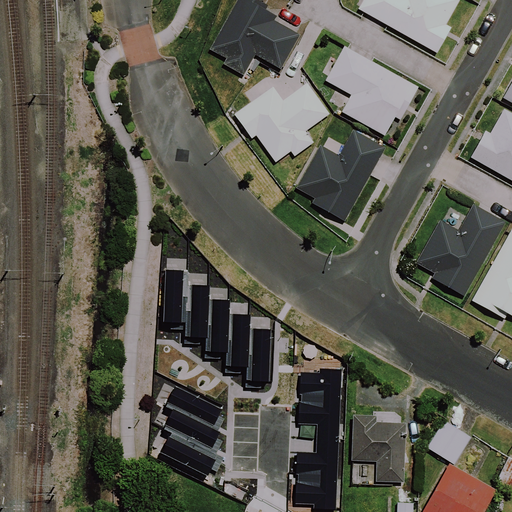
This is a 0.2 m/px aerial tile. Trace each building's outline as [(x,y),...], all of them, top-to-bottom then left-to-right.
[(276,14),(251,0),(239,0),(212,51),(227,59),(224,65),(244,76),(255,55),(281,69),(298,38),(272,23),(276,14)] [(459,1),(458,0),(365,0),(360,11),(437,54),(451,29),(445,26),(459,1)] [(415,88),(346,49),(327,82),(352,96),(342,113),(387,138),(415,88)] [(329,115),(307,85),(283,103),(272,89),(235,116),(252,139),(256,136),(275,163),(290,152),(294,157),(312,144),(304,133),(329,115)] [(511,115),(502,110),(488,135),(485,134),(471,158),(511,181),(511,115)] [(384,149),(353,133),(339,159),(320,148),(298,189),(314,198),(312,202),(344,220),(384,149)] [(503,223),(475,207),(459,234),(442,224),(416,269),(462,295),(503,223)] [(511,230),(471,301),(502,319),(505,313),(511,317),(511,230)] [(353,416),(350,481),(350,485),(374,486),(375,482),(376,482),(403,483),(406,395),(374,394),(373,417),(353,416)] [(470,438),(443,422),(427,449),(454,465),(470,438)] [(511,489),(511,458),(497,481),(511,489)] [(483,511),(496,490),(450,465),(424,511),(483,511)] [(413,511),(414,504),(399,503),(398,511),(413,511)]
